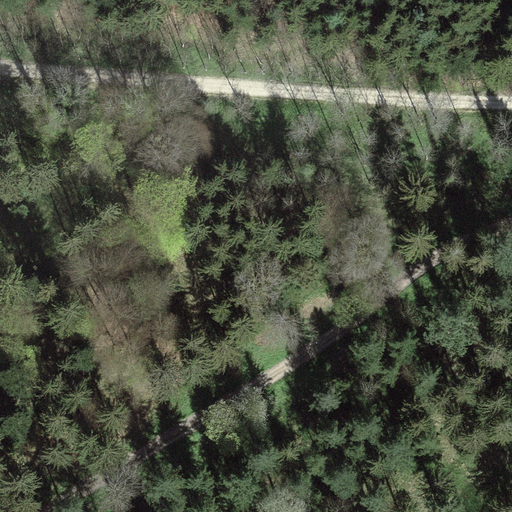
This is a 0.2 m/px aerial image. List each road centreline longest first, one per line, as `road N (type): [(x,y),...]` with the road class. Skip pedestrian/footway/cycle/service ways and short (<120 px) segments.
road 1 (track): [(62,511),(336,331),(511,237)]
road 2 (track): [(511,104),(0,69)]
